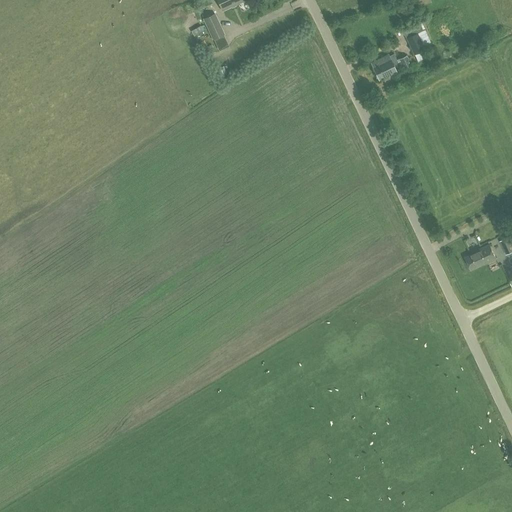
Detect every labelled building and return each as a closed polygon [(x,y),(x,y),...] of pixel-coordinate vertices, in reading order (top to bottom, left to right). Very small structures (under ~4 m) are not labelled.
[(218,0),(223,10),(243,0),(218,0)] [(202,14),(213,11),(211,6),(201,9),(202,14)] [(225,34),(215,13),(203,18),(213,39),(225,34)] [(187,36),(205,30),(203,23),(184,28),(187,36)] [(425,49),(423,43),(417,32),(406,38),(414,54),(425,49)] [(393,64),(398,62),(394,53),(389,56),(388,54),(371,62),(379,79),(396,71),(393,64)] [(403,68),(411,65),(407,55),(399,59),(403,68)] [(511,235),(500,242),(506,255),(511,251),(511,235)] [(488,264),(497,259),(489,245),(475,252),(476,253),(466,258),(472,270),(487,262),(488,264)]
